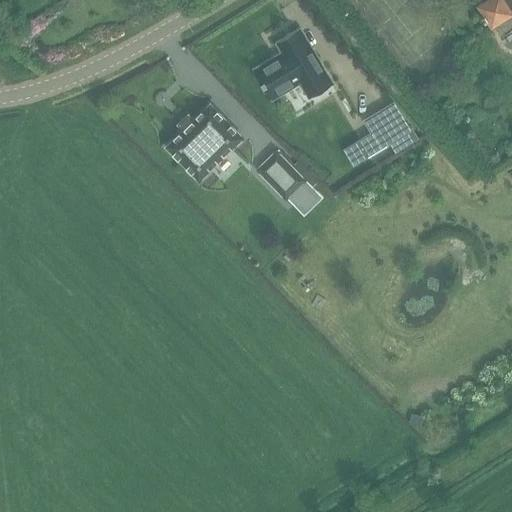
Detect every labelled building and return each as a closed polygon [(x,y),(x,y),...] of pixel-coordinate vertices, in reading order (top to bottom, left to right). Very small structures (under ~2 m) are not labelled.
[(511,0),(487,0),(477,7),(491,29),(496,26),(502,28),(508,24),(509,18),(511,15),(511,0)] [(331,82),(301,32),(279,45),(284,54),(256,70),(263,82),(262,83),(264,87),(266,86),(273,98),(300,82),(308,96),(331,82)] [(393,102),(362,120),(380,149),(389,143),(395,153),(397,152),(418,139),(411,129),(410,130),(393,102)] [(194,121),(193,120),(183,130),(184,131),(168,146),(167,147),(168,148),(199,179),(198,179),(199,180),(200,179),(241,139),(242,139),(243,138),(242,137),(241,137),(211,106),(210,104),(209,106),(194,121)] [(274,151),(255,171),(284,200),(289,196),(303,210),(318,196),(310,188),(291,168),(274,151)] [(297,162),(291,168),(310,188),(316,182),(297,162)] [(226,173),(219,165),(206,179),(218,190),(228,180),(223,176),(226,173)] [(411,414),(409,423),(421,426),(423,417),(411,414)]
